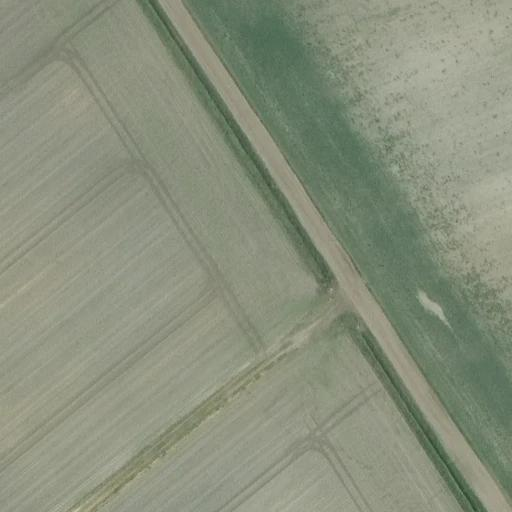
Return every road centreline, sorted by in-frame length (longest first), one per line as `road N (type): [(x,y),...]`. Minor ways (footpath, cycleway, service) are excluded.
road 1 (track): [(165,0),(500,511)]
road 2 (track): [(80,511),(353,289)]
